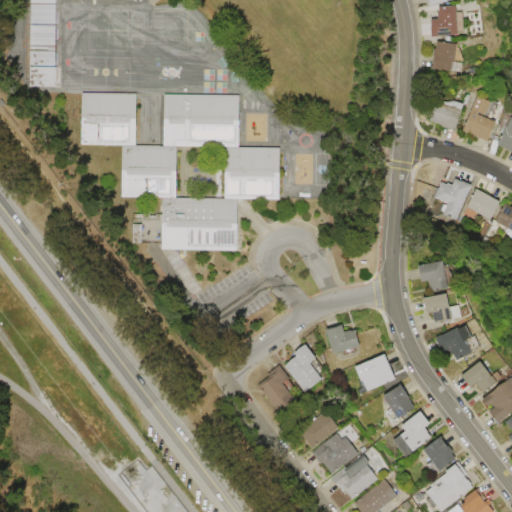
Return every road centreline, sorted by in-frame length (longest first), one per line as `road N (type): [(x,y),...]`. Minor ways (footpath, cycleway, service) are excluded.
road 1 (tertiary): [(400,0),(408,39),(393,261),(400,321),(425,373),(511,486)]
road 2 (primary): [(0,206),(189,453)]
road 3 (residential): [(395,293),(311,315),(229,378)]
road 4 (residential): [(229,378),(330,511)]
